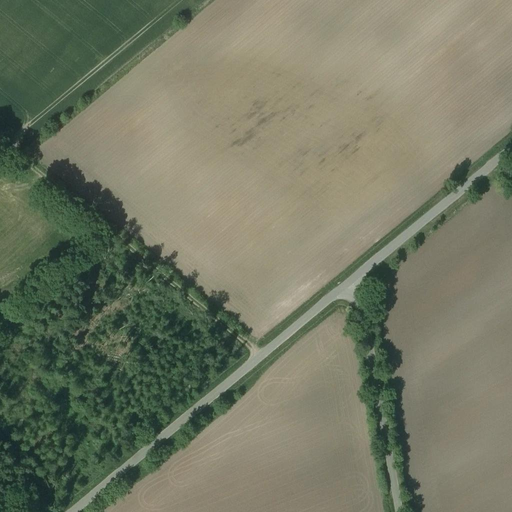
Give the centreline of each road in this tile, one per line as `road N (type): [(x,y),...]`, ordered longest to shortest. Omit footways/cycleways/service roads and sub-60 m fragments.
road 1 (tertiary): [(71,511),(352,281)]
road 2 (track): [(15,146),(261,354)]
road 3 (unclassified): [(395,511),(352,281)]
road 4 (tertiary): [(352,281),(511,149)]
